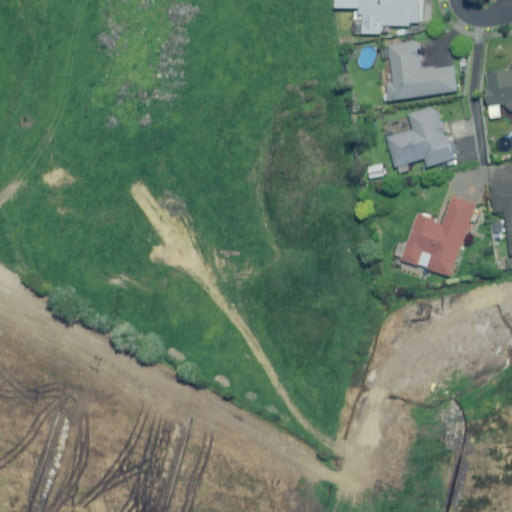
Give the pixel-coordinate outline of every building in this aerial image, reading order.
[(340,0),(341,9),(367,9),(367,35),(387,35),(387,26),(425,26),(425,0),(340,0)] [(426,71),(422,42),(394,46),(399,82),(391,84),(393,101),(462,92),(458,66),(426,71)] [(511,72),(491,74),(496,119),(507,118),(506,107),(511,105),(511,72)] [(444,126),(439,107),(412,114),(417,131),(392,138),(403,174),(414,171),(412,164),(430,159),(432,167),(460,160),(450,124),(444,126)] [(511,184),(495,187),(499,213),(509,211),(511,229),(511,184)] [(480,205),(457,197),(449,223),(423,215),(412,247),(404,244),(400,258),(425,266),(429,252),(437,255),(433,269),(457,277),(480,205)]
